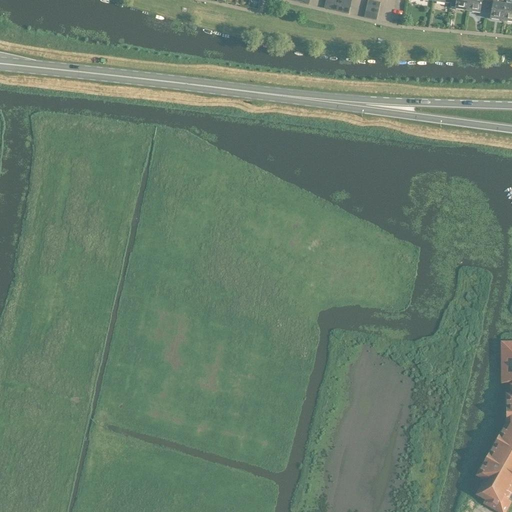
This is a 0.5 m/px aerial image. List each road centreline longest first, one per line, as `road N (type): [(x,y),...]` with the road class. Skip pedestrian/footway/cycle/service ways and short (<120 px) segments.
road 1 (primary): [(289,96),(0,63)]
road 2 (primary): [(289,96),(511,130)]
road 3 (primary): [(511,107),(289,96)]
